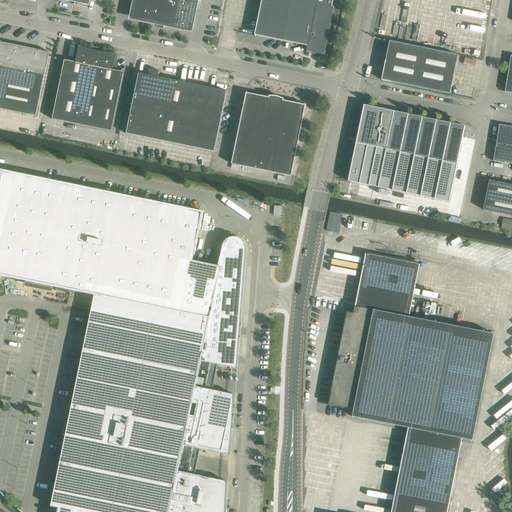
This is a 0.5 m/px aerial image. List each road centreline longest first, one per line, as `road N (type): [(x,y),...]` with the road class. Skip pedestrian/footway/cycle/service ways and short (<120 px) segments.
road 1 (unclassified): [(348,89),(0,16)]
road 2 (unclassified): [(0,160),(247,211),(259,227),(259,298)]
road 3 (unclassified): [(348,89),(486,117),(507,0)]
road 4 (unclassified): [(300,301),(348,89)]
road 5 (unclassified): [(243,511),(259,298)]
road 6 (unclassified): [(290,511),(300,301)]
